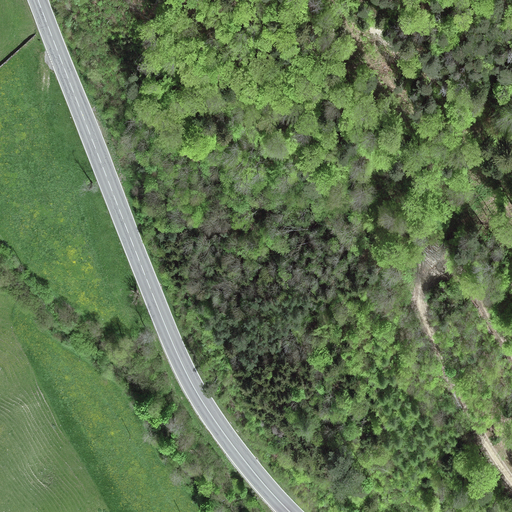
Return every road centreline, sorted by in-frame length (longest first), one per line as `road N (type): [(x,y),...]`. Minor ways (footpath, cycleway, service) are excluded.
road 1 (primary): [(38,0),(173,344),(239,454),(290,511)]
road 2 (track): [(511,483),(485,447),(421,299),(433,271),(459,268),(511,351)]
road 3 (track): [(337,0),(390,87),(450,163),(453,266)]
road 4 (track): [(410,511),(295,473)]
